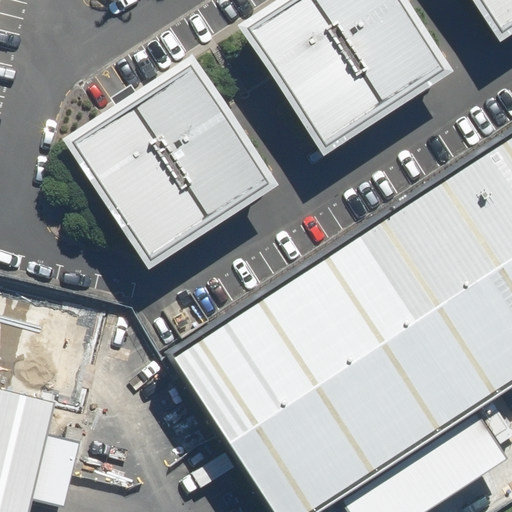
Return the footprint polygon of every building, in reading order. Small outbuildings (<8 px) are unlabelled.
[(456,66),(412,0),(283,0),(249,23),(332,148),(456,66)] [(511,30),(511,0),(478,0),(503,37),(511,30)] [(280,179),(197,54),(72,136),(156,261),(280,179)] [(511,134),(176,356),(280,511),(322,511),(344,498),(353,511),(423,511),(508,456),(477,410),(511,386),(511,134)] [(15,511),(47,378),(0,367),(0,511),(15,511)]
